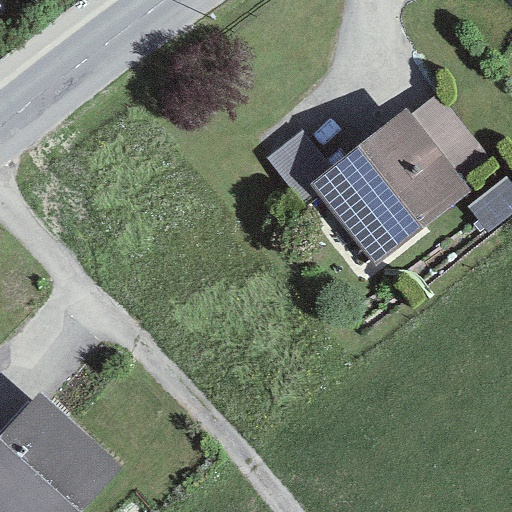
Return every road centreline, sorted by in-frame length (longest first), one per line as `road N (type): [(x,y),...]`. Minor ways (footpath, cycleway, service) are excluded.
road 1 (track): [(294,511),(235,438),(93,293)]
road 2 (secondary): [(0,132),(166,0)]
